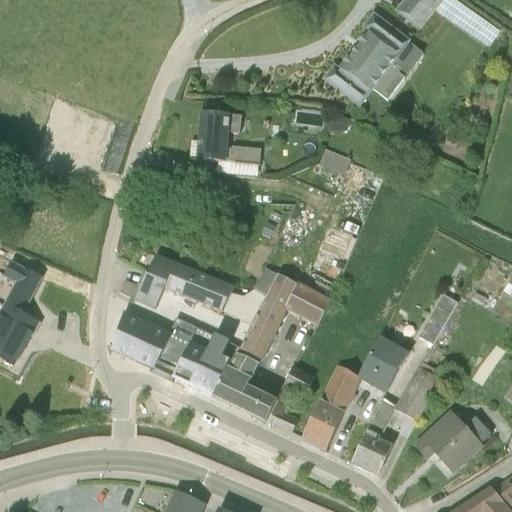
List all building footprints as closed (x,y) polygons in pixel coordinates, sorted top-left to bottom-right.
[(436,0),(406,0),(397,12),(420,30),(440,3),(436,0)] [(334,69),(325,81),(361,108),(373,92),(387,102),(404,79),(398,75),(400,71),(406,76),(422,54),(373,18),(364,30),(369,33),(339,72),(334,69)] [(198,144),(197,159),(197,162),(218,164),(258,167),(259,167),(261,151),(232,148),(231,150),(227,150),(228,134),(238,135),(239,133),(244,133),(245,120),(242,120),(243,118),(201,114),(198,144)] [(325,121),(323,133),(329,134),(350,131),(351,122),(346,119),(330,117),(329,122),(325,121)] [(197,159),(198,144),(190,143),(189,158),(197,159)] [(323,150),(318,166),(344,177),(350,161),(323,150)] [(258,167),(218,164),(216,175),(257,179),(258,167)] [(147,273),(134,301),(154,310),(163,290),(221,313),(232,288),(155,257),(147,273)] [(14,284),(0,310),(0,360),(13,368),(30,336),(32,337),(38,324),(21,315),(40,279),(10,263),(2,278),(14,284)] [(240,347),(213,400),(266,425),(276,404),(248,390),(287,313),(317,328),(331,299),(298,284),(297,286),(264,269),(252,290),(265,298),(240,347)] [(134,301),(147,273),(143,271),(135,287),(124,280),(120,293),(134,301)] [(443,296),(418,338),(432,346),(457,304),(443,296)] [(213,400),(240,347),(199,329),(197,334),(173,323),(168,332),(124,314),(123,315),(110,352),(154,372),(159,362),(178,371),(173,381),(213,400)] [(396,325),(390,337),(402,343),(408,331),(396,325)] [(359,381),(360,382),(385,396),(409,354),(379,338),(359,381)] [(417,370),(439,385),(443,378),(421,365),(417,370)] [(320,404),(343,415),(360,382),(359,381),(336,370),(320,404)] [(439,385),(417,370),(395,408),(383,400),(351,466),(377,478),(391,448),(379,442),(385,428),(386,429),(394,413),(416,424),(439,385)] [(276,404),(266,425),(290,436),(297,421),(288,416),(296,399),(303,402),(314,381),(294,371),(276,404)] [(343,415),(320,404),(302,441),(303,443),(326,454),(343,415)] [(451,415),(415,448),(427,461),(434,455),(453,475),(481,449),(479,447),(491,437),(475,419),(473,419),(463,428),(451,415)] [(494,497),(505,511),(511,511),(511,480),(507,484),(508,486),(494,497)] [(505,511),(494,497),(490,492),(458,511),(505,511)] [(167,511),(201,511),(204,506),(175,493),(167,511)]
